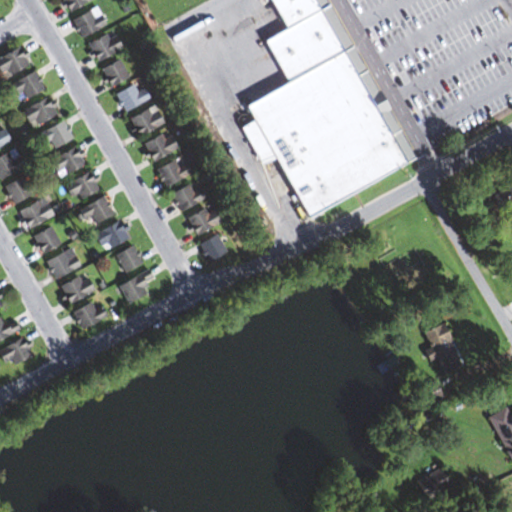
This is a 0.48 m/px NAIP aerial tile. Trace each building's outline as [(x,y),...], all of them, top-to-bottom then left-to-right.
[(91,0),(58,0),(66,14),(91,0)] [(264,0),(279,30),(259,39),(281,84),(242,102),(297,216),(403,165),(323,0),(264,0)] [(103,25),(95,7),(68,19),(77,37),(103,25)] [(86,39),(88,57),(116,54),(114,36),(86,39)] [(26,62),(15,46),(0,55),(0,76),(1,79),(26,62)] [(126,77),(117,59),(97,69),(106,88),(126,77)] [(7,83),(17,102),(42,89),(32,71),(7,83)] [(112,93),(121,112),(148,99),(142,88),(134,92),(130,84),(112,93)] [(18,106),(23,125),(54,117),(50,99),(18,106)] [(160,123),(151,105),(125,118),(134,137),(160,123)] [(36,132),(46,151),(70,139),(60,120),(36,132)] [(2,127),(0,127),(0,145),(8,142),(2,127)] [(148,162),(175,148),(166,130),(139,144),(148,162)] [(45,158),(53,178),(83,167),(75,147),(45,158)] [(0,153),(0,177),(20,167),(11,148),(0,153)] [(153,169),(162,188),(188,175),(183,164),(176,167),(172,159),(153,169)] [(96,188),(86,171),(60,186),(71,203),(96,188)] [(0,185),(9,204),(29,195),(20,176),(0,185)] [(511,182),(488,195),(496,211),(511,202),(511,182)] [(167,194),(177,212),(203,198),(197,188),(190,192),(185,184),(167,194)] [(89,227),(111,212),(98,195),(77,210),(89,227)] [(15,211),(25,230),(51,216),(41,197),(15,211)] [(208,205),(183,220),(193,237),(218,222),(208,205)] [(98,250),(106,245),(108,248),(125,238),(114,220),(89,235),(98,250)] [(58,244),(49,225),(28,235),(37,255),(58,244)] [(223,252),(213,234),(195,244),(205,262),(223,252)] [(120,272),(139,263),(131,245),(111,254),(120,272)] [(77,266),(67,248),(42,261),(51,279),(77,266)] [(141,282),(150,280),(147,271),(116,282),(123,303),(146,295),(141,282)] [(64,305),(91,290),(82,273),(55,287),(64,305)] [(100,307),(90,309),(89,305),(71,308),(74,326),(102,322),(100,307)] [(0,339),(16,329),(10,320),(2,325),(0,321),(0,339)] [(439,375),(458,367),(438,323),(419,332),(426,348),(420,350),(426,362),(432,359),(439,375)] [(0,346),(0,366),(28,356),(21,338),(0,346)] [(511,426),(503,408),(484,417),(507,463),(511,460),(511,426)] [(447,488),(437,470),(413,483),(423,502),(447,488)]
